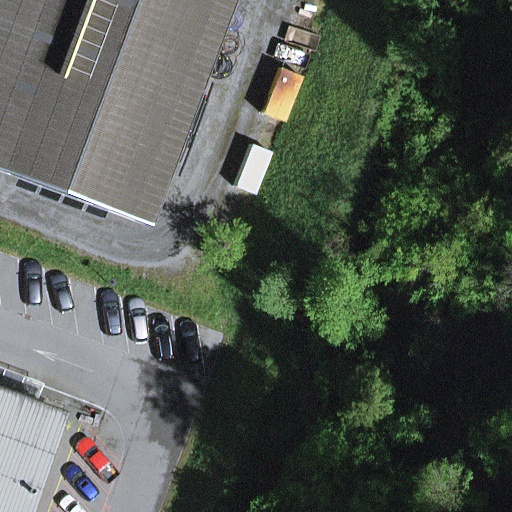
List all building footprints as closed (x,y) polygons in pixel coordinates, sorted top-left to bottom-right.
[(0,0),(0,81),(30,0),(0,0)] [(0,171),(145,225),(228,0),(30,0),(0,81),(0,171)] [(0,392),(35,405),(42,385),(0,368),(0,392)] [(0,511),(22,511),(32,488),(15,482),(29,443),(46,450),(58,418),(0,396),(0,511)] [(15,482),(32,488),(46,450),(29,443),(15,482)]
